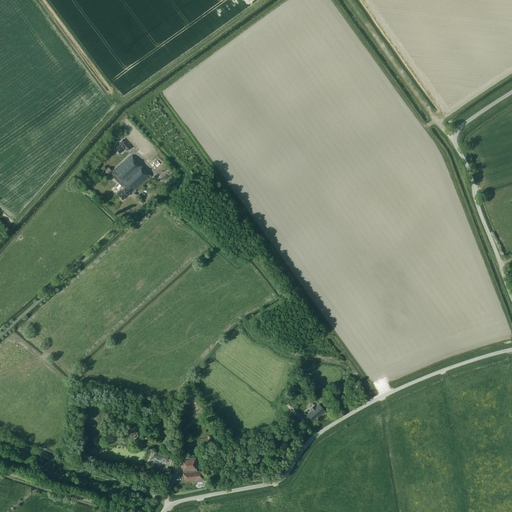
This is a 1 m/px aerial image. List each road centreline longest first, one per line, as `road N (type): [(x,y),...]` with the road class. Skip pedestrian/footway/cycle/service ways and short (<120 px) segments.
road 1 (unclassified): [(162,511),(179,500),(275,482),(319,433),(384,394),(511,348)]
road 2 (unclassified): [(511,297),(451,138),(469,117),(511,93)]
road 3 (track): [(166,506),(0,437)]
road 4 (track): [(352,0),(451,138)]
road 5 (track): [(0,336),(118,234)]
